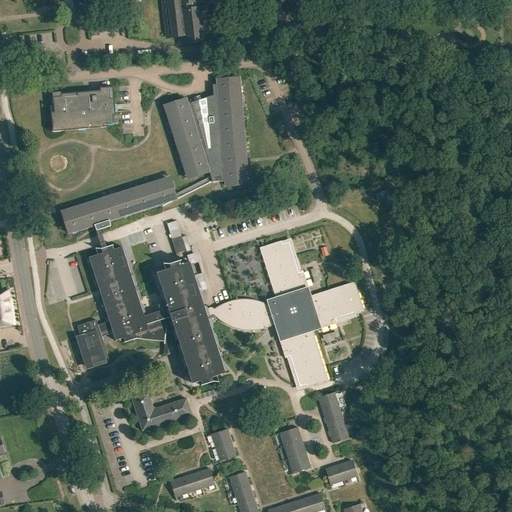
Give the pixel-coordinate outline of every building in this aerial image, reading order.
[(50,0),(51,1),(58,0),(64,0),(65,5),(71,5),(70,0),(121,0),(122,4),(140,2),(140,0),(162,0),(167,38),(179,37),(180,45),(209,42),(205,7),(197,8),(197,2),(202,2),(201,0),(50,0)] [(64,217),(63,218),(64,224),(65,224),(69,234),(94,226),(98,225),(100,230),(111,226),(109,221),(162,205),(162,206),(174,200),(174,201),(176,200),(212,181),(212,183),(220,182),(220,183),(221,183),(221,182),(224,182),(225,186),(245,184),(237,79),(233,79),(233,78),(227,78),(227,79),(216,80),(216,85),(212,85),(213,96),(188,104),(186,99),(176,103),(176,102),(170,104),(170,105),(167,106),(190,178),(209,172),(210,177),(174,195),(170,180),(63,214),(64,217)] [(50,107),(53,132),(56,132),(106,128),(106,127),(104,127),(104,125),(116,124),(113,87),(110,88),(100,88),(100,91),(89,92),(52,95),(54,113),(51,113),(50,107)] [(131,103),(119,103),(119,111),(131,111),(131,103)] [(96,320),(77,326),(89,365),(108,359),(101,337),(113,334),(115,341),(123,339),(124,343),(136,339),(142,340),(142,339),(164,342),(179,343),(181,349),(192,384),(200,381),(211,378),(225,374),(217,347),(207,317),(209,316),(210,316),(212,316),(213,316),(215,317),(216,318),(218,320),(219,321),(221,322),(223,323),(224,324),(226,325),(228,326),(230,327),(232,328),(234,328),(235,329),(237,330),(239,330),(241,330),(243,331),(245,331),(247,331),(249,331),(251,331),(253,331),(255,331),(257,331),(259,330),(261,330),(263,329),(265,329),(267,328),(269,328),(271,327),(272,326),(274,325),(276,324),(279,335),(280,338),(278,338),(285,359),(288,357),(298,387),(305,384),(306,388),(328,381),(312,330),(317,328),(317,330),(338,323),(337,320),(361,312),(364,311),(354,282),(328,290),(309,297),(307,291),(309,291),(302,271),(301,271),(299,272),(290,243),(282,245),(281,241),(259,248),(276,299),(268,302),(270,306),(268,305),(267,304),(265,304),(263,303),(261,302),(259,302),(257,301),(255,300),(253,300),(252,300),(250,300),(248,299),(246,299),(244,299),(242,299),(240,299),(238,300),(236,300),(234,300),(232,301),(230,301),(228,302),(226,303),(224,303),(223,304),(221,305),(219,306),(217,307),(216,308),(214,309),(213,308),(211,308),(209,308),(208,309),(207,310),(205,311),(190,263),(181,265),(170,269),(156,273),(166,303),(158,305),(160,311),(144,316),(122,247),(113,250),(112,245),(105,248),(103,239),(100,230),(98,225),(94,226),(98,241),(101,249),(102,253),(89,258),(109,322),(98,325),(96,320)] [(171,240),(176,256),(187,253),(181,237),(171,240)] [(0,291),(0,325),(16,324),(12,303),(11,301),(9,301),(8,291),(0,291)] [(52,292),(53,304),(65,303),(65,292),(52,292)] [(131,397),(142,431),(191,415),(186,399),(154,410),(148,392),(131,397)] [(318,398),(323,413),(339,408),(334,393),(318,398)] [(323,413),(328,428),(344,423),(339,408),(323,413)] [(328,428),(333,444),(349,439),(344,423),(328,428)] [(281,433),(286,446),(301,441),(297,428),(281,433)] [(211,435),(215,448),(231,443),(227,430),(211,435)] [(286,446),(290,459),(306,454),(301,441),(286,446)] [(215,448),(220,462),(236,456),(231,443),(215,448)] [(290,459),(294,473),(310,468),(306,454),(290,459)] [(338,465),(343,481),(357,477),(351,461),(338,465)] [(325,469),(330,485),(343,481),(338,465),(325,469)] [(196,473),(201,489),(215,485),(210,469),(196,473)] [(229,477),(234,491),(249,486),(245,472),(229,477)] [(183,477),(188,493),(201,489),(196,473),(183,477)] [(170,482),(175,498),(188,493),(183,477),(170,482)] [(234,491),(238,504),(254,499),(249,486),(234,491)] [(307,498),(311,511),(317,511),(325,510),(320,494),(307,498)] [(294,502),(296,511),(311,511),(307,498),(294,502)] [(238,504),(240,511),(257,511),(254,499),(238,504)] [(281,507),(282,511),(296,511),(294,502),(281,507)]
